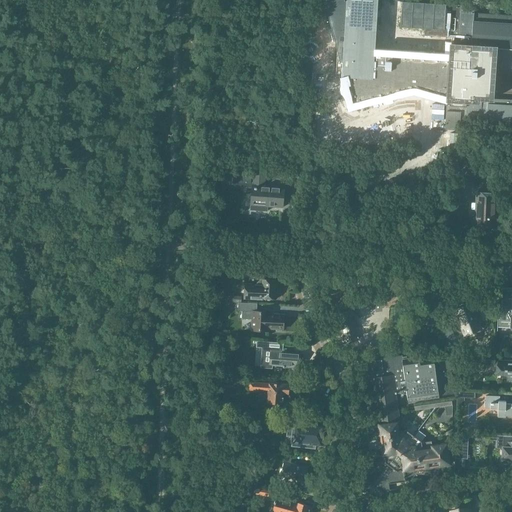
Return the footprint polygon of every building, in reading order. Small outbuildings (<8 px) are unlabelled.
[(371,79),(372,72),(375,72),(374,75),(380,75),(380,77),(425,80),(449,82),(447,100),(449,100),(449,105),(446,105),(445,130),(459,130),(460,117),(466,117),(466,119),(511,122),(511,100),(492,99),(494,63),(500,64),(500,66),(511,66),(511,16),(474,14),(474,12),(460,10),(460,6),(445,5),(402,2),(401,28),(425,29),(424,37),(445,38),(444,58),(381,54),(381,55),(374,55),(377,0),(333,0),(324,2),(337,51),(335,76),(350,77),(348,113),(393,116),(392,121),(408,122),(410,91),(394,90),(394,95),(369,94),(370,79),(371,79)] [(461,182),(475,183),(476,170),(461,169),(461,182)] [(232,184),(232,188),(251,188),(252,182),(251,182),(251,173),(233,172),(232,178),(232,184)] [(260,204),(260,206),(283,208),(284,188),(265,186),(265,185),(266,176),(252,175),(252,182),(251,188),(250,203),(260,204)] [(496,195),(477,194),(475,227),(494,227),(496,195)] [(276,299),(277,281),(262,280),(262,285),(245,284),(244,299),(262,300),(262,299),(276,299)] [(498,319),(497,327),(511,328),(511,288),(502,288),(501,320),(498,319)] [(269,329),(283,330),(284,315),(270,315),(270,312),(256,312),(257,304),(239,303),(238,311),(242,311),(242,319),(252,319),(252,330),(269,331),(269,329)] [(455,309),(466,336),(481,330),(479,324),(480,324),(478,318),(477,318),(476,314),(477,314),(474,308),(472,309),(470,303),(455,309)] [(420,307),(420,324),(437,325),(438,317),(439,317),(439,307),(420,307)] [(341,313),(345,342),(357,340),(353,311),(341,313)] [(454,340),(451,333),(448,327),(444,327),(443,353),(461,353),(461,348),(453,348),(454,340)] [(256,342),(256,347),(261,348),(260,367),(271,368),(271,367),(291,368),(290,371),(298,372),(300,354),(286,353),(285,353),(286,349),(282,349),(282,344),(256,342)] [(482,365),(497,366),(497,355),(483,355),(482,365)] [(438,358),(403,363),(402,356),(381,359),(381,360),(367,362),(369,379),(373,379),(379,424),(398,421),(398,423),(401,423),(397,394),(407,395),(407,400),(454,394),(450,367),(449,358),(438,360),(438,358)] [(511,362),(499,362),(499,372),(511,373),(511,374),(510,374),(510,375),(511,375),(511,381),(511,362)] [(223,385),(244,386),(245,378),(224,376),(223,385)] [(249,383),(248,390),(259,391),(259,390),(268,390),(266,404),(283,405),(283,403),(290,403),(290,396),(289,394),(289,385),(268,384),(249,383)] [(511,401),(508,401),(508,397),(485,396),(485,409),(498,410),(498,417),(505,418),(505,416),(511,416),(511,401)] [(415,410),(452,405),(451,401),(415,406),(415,410)] [(398,421),(379,424),(385,463),(396,472),(450,463),(446,442),(431,445),(431,448),(422,449),(421,442),(417,439),(417,436),(413,433),(410,434),(406,431),(399,432),(398,423),(398,421)] [(291,447),(300,448),(300,443),(316,445),(321,446),(322,439),(323,432),(324,426),(294,423),(292,437),(291,447)] [(457,434),(456,446),(467,446),(467,435),(457,434)] [(511,443),(511,442),(509,442),(510,437),(501,436),(500,462),(506,462),(506,464),(511,464),(511,443)] [(297,481),(297,483),(304,485),(308,467),(291,464),(292,459),(284,457),(284,458),(280,477),(297,481)] [(254,495),(269,497),(270,489),(256,487),(254,495)] [(305,487),(303,493),(315,496),(316,489),(305,487)] [(311,511),(312,507),(277,498),(273,511),(272,511),(311,511)]
